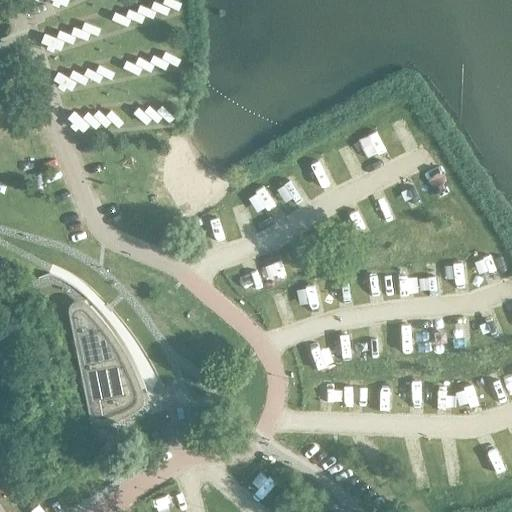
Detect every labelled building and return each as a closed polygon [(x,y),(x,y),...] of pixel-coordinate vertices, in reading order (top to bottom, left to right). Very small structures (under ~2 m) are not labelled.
[(183,2),(178,0),(164,0),(163,3),(156,0),(154,0),(152,7),(141,3),(138,10),(129,6),(126,14),(116,10),(113,18),(128,24),(131,17),(142,22),(145,14),(154,18),(157,10),(168,15),(171,7),(180,10),(183,2)] [(104,25),(87,19),(84,27),(75,23),(73,31),(62,27),(58,36),(46,31),(43,40),(62,47),(65,38),(74,41),(77,34),(89,38),(92,31),(101,34),(104,25)] [(137,62),(128,58),(124,65),(141,74),(145,66),(152,70),(156,63),(167,69),(171,61),(179,65),(183,56),(168,49),(164,57),(155,52),(151,60),(141,54),(137,62)] [(71,75),(60,69),(55,77),(73,87),(78,78),(87,83),(91,76),(101,82),(105,74),(113,79),(118,70),(102,61),(98,69),(90,64),(85,73),(76,67),(71,75)] [(145,110),(140,105),(134,111),(146,122),(152,116),(158,121),(163,115),(170,122),(177,114),(163,102),(157,109),(150,103),(145,110)] [(83,115),(77,108),(70,115),(83,129),(91,122),(96,128),(102,122),(106,127),(113,121),(117,126),(124,119),(113,108),(106,114),(100,107),(94,113),(90,108),(83,115)] [(92,301),(85,293),(77,293),(74,298),(73,307),(82,347),(89,375),(93,392),(97,405),(108,406),(124,401),(134,395),(139,388),(136,371),(131,356),(114,329),(100,310),(92,301)]
